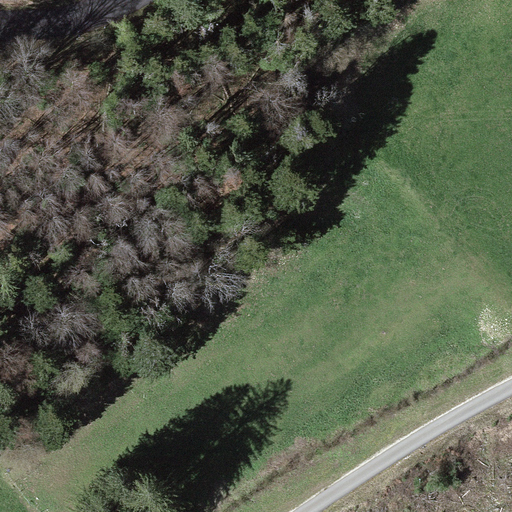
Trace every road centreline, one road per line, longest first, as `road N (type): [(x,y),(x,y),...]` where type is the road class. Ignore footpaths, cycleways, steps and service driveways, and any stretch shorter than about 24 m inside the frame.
road 1 (unclassified): [(511,381),(305,511)]
road 2 (tertiary): [(0,24),(64,21),(127,0)]
